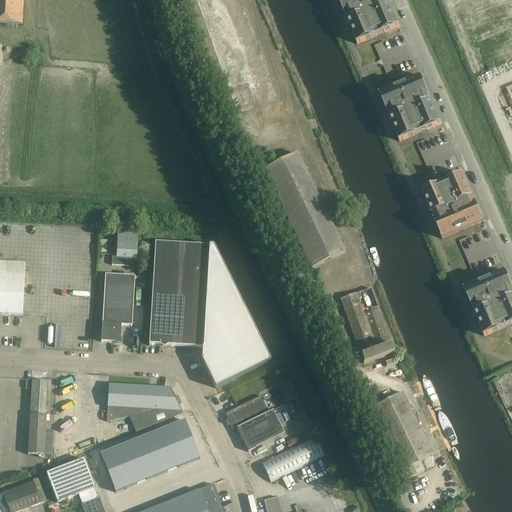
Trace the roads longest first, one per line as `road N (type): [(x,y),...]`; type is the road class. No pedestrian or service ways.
road 1 (unclassified): [(411,511),(233,134),(183,0)]
road 2 (unclassified): [(248,511),(179,369),(0,358)]
road 3 (residential): [(511,259),(400,0)]
road 4 (unknown): [(16,359),(28,273),(18,256),(0,255)]
